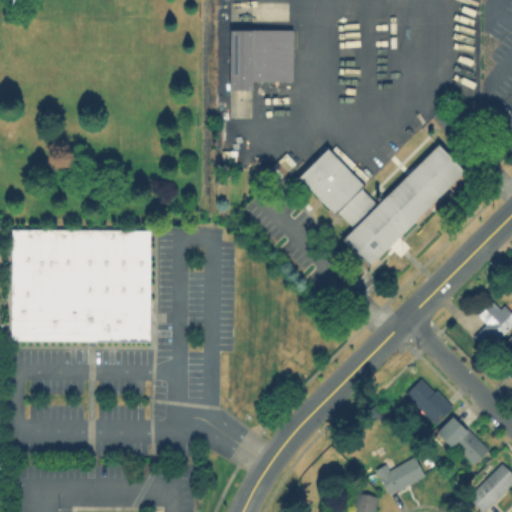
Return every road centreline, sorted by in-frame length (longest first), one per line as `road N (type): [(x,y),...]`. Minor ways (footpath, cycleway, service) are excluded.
road 1 (tertiary): [(239,511),(303,417),(511,209)]
road 2 (residential): [(511,428),(403,318)]
